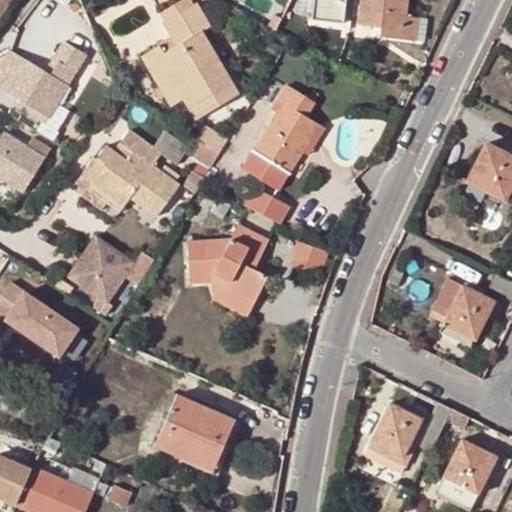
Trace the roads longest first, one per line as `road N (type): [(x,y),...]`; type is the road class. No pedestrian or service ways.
road 1 (tertiary): [(338,332),(487,0)]
road 2 (tertiary): [(299,511),(338,332)]
road 3 (unclassified): [(338,332),(487,402)]
